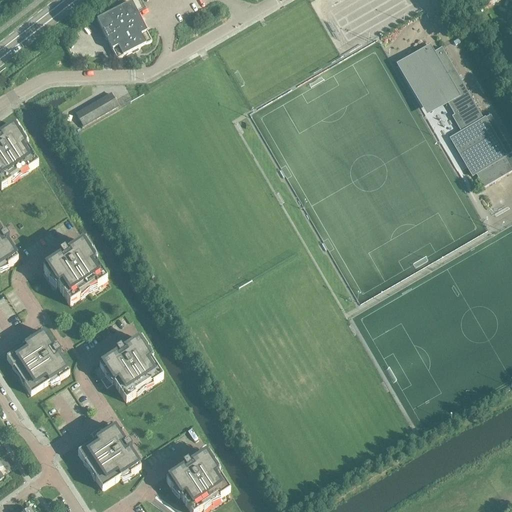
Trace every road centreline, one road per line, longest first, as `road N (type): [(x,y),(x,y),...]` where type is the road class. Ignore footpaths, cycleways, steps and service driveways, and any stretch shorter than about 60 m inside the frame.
road 1 (unclassified): [(0,105),(44,80),(154,72),(279,0)]
road 2 (residential): [(41,457),(104,416),(81,377),(83,365),(133,331)]
road 3 (residential): [(0,344),(40,317),(19,275),(76,238)]
